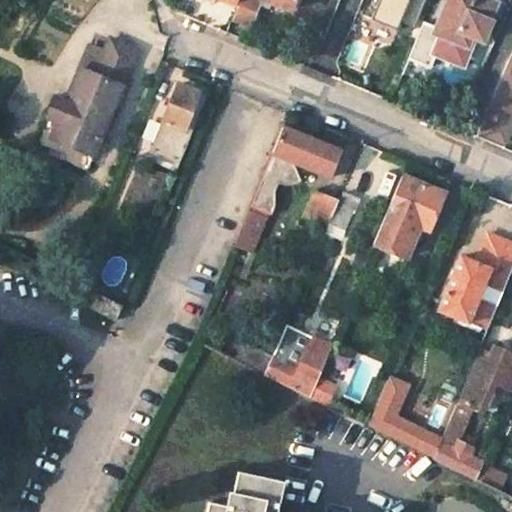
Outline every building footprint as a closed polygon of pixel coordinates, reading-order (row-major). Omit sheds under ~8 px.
[(241,0),(233,21),(249,27),(260,0),(290,12),(295,0),(241,0)] [(314,0),(311,9),(352,26),(362,0),(314,0)] [(495,6),(479,0),(449,0),(435,36),(467,49),(471,40),(482,44),(491,25),(487,23),(495,6)] [(136,53),(110,41),(105,53),(95,77),(79,70),(64,104),(55,101),(38,144),(65,156),(62,163),(86,174),(136,53)] [(105,53),(90,46),(79,70),(95,77),(105,53)] [(511,73),(504,70),(485,114),(511,124),(511,73)] [(207,94),(179,81),(151,143),(179,156),(207,94)] [(342,152),(279,126),(245,210),(257,215),(270,216),(274,206),(274,191),(277,184),(282,185),(289,186),(296,184),(301,182),(293,162),(331,177),(342,152)] [(442,194),(403,176),(373,244),(405,258),(414,236),(408,234),(413,223),(428,230),(442,194)] [(335,202),(313,192),(303,217),(325,225),(328,220),(335,202)] [(349,207),(335,202),(328,220),(341,226),(349,207)] [(257,215),(245,210),(231,245),(250,252),(264,218),(257,215)] [(474,309),(485,286),(501,292),(511,265),(511,244),(491,236),(478,266),(476,270),(469,272),(458,268),(446,296),(461,303),(455,319),(484,331),(491,316),(474,309)] [(478,266),(462,259),(458,268),(469,272),(476,270),(478,266)] [(122,304),(96,291),(89,306),(114,319),(122,304)] [(268,363),(263,375),(306,397),(316,375),(330,344),(312,335),(312,336),(285,322),(268,363)] [(268,363),(246,352),(241,364),(263,375),(268,363)] [(511,388),(511,375),(488,365),(485,371),(503,378),(491,404),(504,408),(511,388)] [(466,374),(440,436),(431,459),(473,481),(481,462),(467,456),(470,449),(455,442),(464,422),(473,427),(485,402),(491,404),(503,378),(485,371),(481,381),(466,374)] [(335,384),(316,375),(306,397),(326,407),(335,384)] [(404,385),(387,378),(367,427),(431,459),(440,436),(425,427),(421,434),(409,427),(407,431),(389,421),(404,385)] [(365,408),(355,403),(348,418),(358,423),(365,408)] [(503,474),(481,462),(473,481),(496,492),(503,474)] [(277,511),(285,480),(237,468),(231,491),(237,492),(234,506),(224,504),(207,500),(204,511),(277,511)] [(231,491),(227,490),(224,504),(234,506),(237,492),(231,491)]
